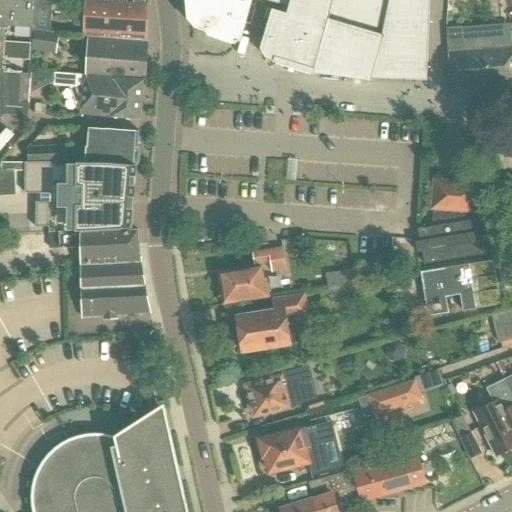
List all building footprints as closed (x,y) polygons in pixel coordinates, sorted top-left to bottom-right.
[(0,0),(0,119),(3,113),(28,115),(29,103),(34,27),(36,3),(35,0),(0,0)] [(70,11),(70,0),(35,0),(36,3),(55,4),(55,10),(70,11)] [(146,39),(146,0),(85,0),(85,11),(75,10),(73,15),(73,20),(74,25),(84,26),(83,36),(146,39)] [(185,0),(187,18),(191,23),(195,27),(237,40),(242,21),(250,24),(256,0),(185,0)] [(289,0),(286,13),(272,8),(260,48),(265,57),(274,59),(277,57),(314,68),(313,72),(370,80),(371,77),(426,79),(429,0),(289,0)] [(463,47),(462,27),(447,27),(448,49),(447,49),(450,83),(511,78),(511,43),(493,45),(493,41),(489,39),(476,40),(473,43),(474,47),(463,47)] [(55,52),(58,33),(44,31),(36,30),(33,48),(55,52)] [(143,80),(146,43),(89,39),(87,70),(86,74),(86,75),(86,76),(143,80)] [(86,74),(54,72),(53,85),(69,87),(77,109),(79,110),(79,113),(139,118),(143,87),(143,80),(86,76),(86,75),(86,74)] [(43,119),(74,117),(73,104),(42,106),(43,119)] [(135,164),(138,130),(89,127),(87,146),(86,146),(86,161),(106,161),(135,164)] [(59,161),(60,160),(59,145),(34,146),(27,146),(28,161),(59,161)] [(26,161),(26,193),(52,192),(52,201),(38,201),(38,233),(59,232),(101,229),(102,222),(127,225),(127,221),(131,221),(135,164),(106,161),(86,161),(59,161),(28,161),(26,161)] [(1,170),(14,170),(25,170),(25,163),(1,162),(1,169),(1,170)] [(294,205),(294,163),(276,163),(276,205),(294,205)] [(474,220),(472,211),(474,185),(435,182),(432,227),(418,229),(420,240),(414,241),(416,252),(421,251),(423,264),(492,253),(490,241),(495,240),(493,229),(488,230),(486,218),(474,220)] [(93,258),(140,252),(137,229),(101,232),(101,229),(59,232),(60,246),(81,246),(81,261),(93,259),(93,258)] [(286,270),(282,246),(252,251),(254,265),(269,262),(271,272),(286,270)] [(93,258),(93,259),(94,262),(81,263),(81,265),(76,266),(73,269),(73,276),(75,278),(78,280),(81,280),(81,317),(149,313),(143,284),(140,262),(141,262),(140,252),(93,258)] [(468,265),(473,300),(475,309),(500,305),(493,261),(468,265)] [(225,301),(265,294),(260,267),(220,274),(221,276),(219,279),(222,281),(223,288),(220,290),(221,296),(225,298),(225,301)] [(336,286),(354,283),(352,271),(334,274),(336,286)] [(330,302),(340,300),(357,297),(354,283),(336,286),(328,288),(330,302)] [(289,344),(303,342),(299,316),(309,315),(305,292),(272,298),(273,306),(252,309),(253,314),(238,316),(240,333),(236,336),(238,348),(243,349),(243,351),(289,344)] [(498,343),(511,338),(511,309),(491,315),(498,343)] [(389,359),(397,361),(404,357),(406,349),(401,342),(393,340),(387,345),(385,353),(389,359)] [(253,415),(288,407),(283,384),(308,378),(305,365),(280,371),(281,377),(245,385),(250,403),(248,403),(250,411),(252,413),(253,415)] [(373,416),(381,413),(384,422),(421,409),(418,401),(423,399),(415,378),(366,395),(373,416)] [(511,393),(506,381),(491,388),(498,402),(475,414),(491,448),(501,451),(511,445),(511,393)] [(470,459),(482,453),(463,416),(450,419),(470,459)] [(269,472),(308,462),(325,457),(321,441),(331,438),(327,422),(317,424),(300,428),(260,438),(261,442),(258,445),(260,451),(264,453),(269,472)] [(74,449),(73,446),(72,447),(72,448),(70,450),(62,459),(49,472),(48,471),(47,472),(48,473),(44,481),(42,488),(41,496),(42,504),(43,511),(185,511),(181,494),(167,433),(152,436),(119,444),(111,446),(103,444),(95,444),(88,444),(80,446),(74,449)] [(361,501),(425,484),(417,455),(353,473),(361,501)] [(353,494),(345,471),(308,482),(312,495),(321,492),(322,497),(311,500),(311,498),(280,508),(281,511),(337,511),(335,505),(332,493),(338,491),(340,498),(353,494)]
